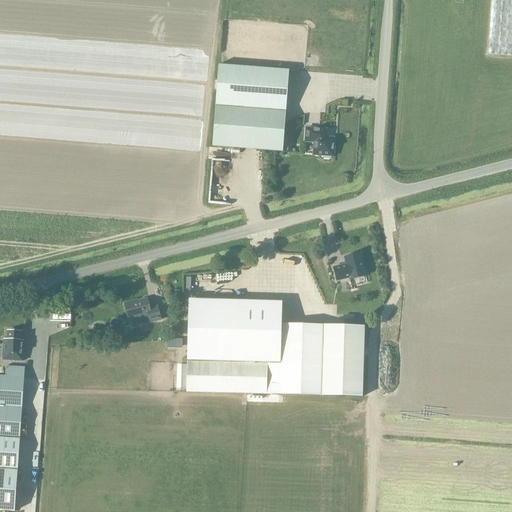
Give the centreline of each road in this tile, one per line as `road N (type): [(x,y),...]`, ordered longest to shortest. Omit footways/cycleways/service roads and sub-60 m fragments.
road 1 (unclassified): [(374,199),(0,292)]
road 2 (unclassified): [(374,199),(389,0)]
road 3 (unclassified): [(511,163),(374,199)]
